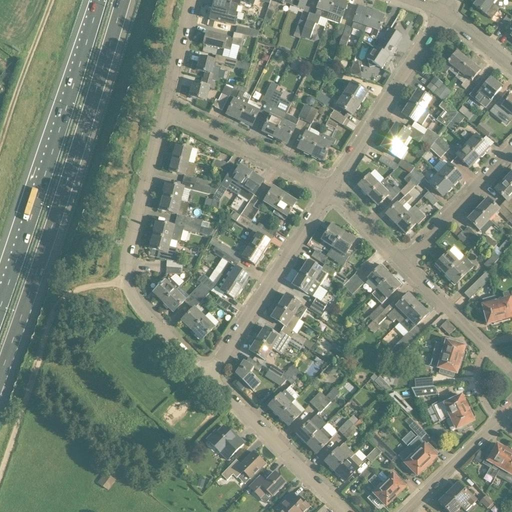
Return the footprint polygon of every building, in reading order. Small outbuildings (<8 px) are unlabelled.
[(215,0),(213,8),(238,14),(236,13),(238,7),(240,7),(242,1),(236,0),(215,0)] [(293,0),(291,6),(304,11),(308,0),(293,0)] [(321,0),(318,10),(316,16),(310,14),(302,36),(311,39),(316,25),(318,26),(321,19),(328,21),(335,0),(321,0)] [(335,0),(328,21),(340,25),(343,19),(348,5),(342,3),(343,0),(342,0),(335,0)] [(500,9),(494,5),(487,0),(479,0),(474,7),(491,20),(500,9)] [(238,14),(213,8),(210,21),(236,27),(238,20),(237,20),(238,14)] [(364,34),(365,34),(373,11),(366,8),(365,11),(359,9),(354,24),(352,30),(357,31),(364,34)] [(271,23),(275,13),(268,10),(264,21),(271,23)] [(379,33),(384,18),(379,16),(380,13),(373,11),(365,34),(371,36),(377,38),(379,33)] [(511,21),(511,17),(508,15),(500,26),(505,30),(511,21)] [(300,22),(296,34),(295,37),(301,39),(302,36),(306,24),(300,22)] [(236,34),(249,37),(258,39),(259,33),(238,27),(236,34)] [(390,30),(386,36),(377,50),(375,49),(367,60),(368,61),(370,69),(377,67),(382,70),(387,63),(388,64),(397,50),(395,49),(402,37),(390,30)] [(249,37),(236,34),(234,34),(233,40),(228,39),(228,38),(207,32),(203,45),(225,50),(231,52),(232,46),(242,48),(245,40),(249,41),(249,37)] [(343,37),(337,35),(333,47),(339,49),(343,37)] [(349,39),(343,37),(339,49),(345,51),(349,39)] [(292,58),(286,55),(287,53),(280,50),(276,58),(289,65),(292,58)] [(456,79),(469,62),(458,53),(450,62),(442,71),(446,75),(449,71),(456,77),(455,78),(456,79)] [(204,80),(215,83),(217,83),(219,76),(213,74),(216,62),(201,58),(197,72),(206,74),(204,80)] [(222,58),(221,63),(220,65),(236,69),(238,69),(240,62),(222,58)] [(469,62),(456,79),(463,85),(462,87),(465,90),(481,72),(469,62)] [(331,70),(328,76),(342,82),(345,75),(331,70)] [(194,84),(191,98),(206,102),(210,89),(214,90),(215,83),(204,80),(203,79),(201,86),(194,84)] [(485,109),(491,102),(501,89),(490,80),(488,83),(483,80),(473,93),(477,97),(475,100),(485,109)] [(351,83),(344,95),(360,105),(368,93),(351,83)] [(449,98),(438,89),(431,83),(427,88),(445,103),(449,98)] [(272,84),(270,88),(263,102),(270,105),(277,92),(279,87),(272,84)] [(442,84),(438,89),(449,98),(453,93),(442,84)] [(226,86),(219,101),(216,108),(215,109),(223,112),(230,97),(233,90),(226,86)] [(240,121),(250,101),(243,98),(248,89),(235,87),(233,90),(230,97),(235,100),(227,116),(240,121)] [(283,95),(277,92),(270,105),(276,108),(283,95)] [(418,92),(411,104),(424,112),(425,113),(432,101),(418,92)] [(328,108),(332,101),(319,93),(316,100),(328,108)] [(353,116),(360,105),(344,95),(337,106),(353,116)] [(511,97),(511,96),(497,114),(502,117),(503,116),(510,122),(511,119),(511,97)] [(250,101),(240,121),(252,127),(262,107),(250,101)] [(415,123),(416,123),(422,126),(429,116),(425,113),(424,112),(411,104),(403,115),(415,123)] [(448,129),(459,114),(448,105),(436,121),(446,128),(448,129)] [(299,119),(306,122),(312,109),(305,106),(299,119)] [(470,120),(473,114),(463,107),(459,113),(470,120)] [(263,133),(276,139),(287,115),(275,109),(271,117),(263,133)] [(306,122),(306,123),(312,125),(319,112),(312,109),(306,122)] [(343,126),(347,120),(334,112),(330,118),(343,126)] [(459,114),(448,129),(452,133),(464,119),(459,114)] [(287,115),(276,139),(288,145),(299,121),(287,115)] [(488,138),(493,132),(482,123),(477,129),(488,138)] [(397,125),(389,138),(404,147),(410,138),(419,144),(420,143),(430,149),(431,150),(435,144),(436,144),(424,136),(409,126),(406,131),(397,125)] [(424,136),(436,144),(440,138),(440,137),(428,130),(427,131),(424,136)] [(299,150),(311,156),(319,140),(306,134),(299,150)] [(311,156),(324,162),(331,146),(334,147),(337,141),(322,134),(319,140),(311,156)] [(476,136),(466,146),(480,159),(489,149),(476,136)] [(404,147),(389,138),(382,148),(397,158),(404,147)] [(451,149),(440,138),(436,144),(435,144),(446,154),(451,149)] [(446,154),(435,144),(431,150),(441,160),(446,154)] [(197,165),(194,165),(198,151),(177,146),(173,160),(197,166),(197,165)] [(470,169),(480,159),(466,146),(456,156),(470,169)] [(392,170),(396,164),(383,156),(379,162),(392,170)] [(183,182),(196,185),(210,189),(212,183),(194,178),(197,166),(173,160),(170,173),(185,177),(183,182)] [(212,168),(222,172),(220,176),(225,179),(234,167),(228,163),(226,164),(222,162),(221,162),(216,160),(212,168)] [(398,166),(411,174),(415,169),(402,160),(398,166)] [(438,174),(452,187),(462,177),(448,164),(438,174)] [(238,196),(239,195),(242,190),(252,175),(241,167),(237,172),(232,169),(217,193),(222,197),(227,189),(238,196)] [(426,180),(416,169),(415,169),(411,174),(410,174),(421,185),(426,180)] [(438,174),(429,184),(443,197),(452,187),(438,174)] [(239,195),(250,203),(254,197),(264,182),(252,175),(242,190),(239,195)] [(359,187),(369,197),(380,186),(370,176),(359,187)] [(183,182),(182,188),(167,184),(164,198),(187,204),(189,192),(190,191),(194,192),(196,185),(183,182)] [(408,194),(416,187),(411,182),(400,193),(405,198),(399,204),(398,204),(387,216),(397,225),(408,214),(402,209),(413,199),(408,194)] [(511,188),(506,182),(496,192),(506,201),(502,206),(511,215),(511,188)] [(211,189),(210,189),(196,185),(194,192),(210,196),(211,189)] [(378,207),(389,196),(380,186),(369,197),(378,207)] [(274,189),(265,203),(276,210),(285,196),(274,189)] [(434,207),(439,202),(429,192),(424,198),(434,207)] [(285,196),(276,210),(288,217),(297,203),(285,196)] [(178,216),(176,222),(201,228),(208,230),(209,224),(186,218),(190,205),(187,204),(164,198),(160,211),(178,216)] [(489,222),(498,213),(496,211),(498,210),(487,200),(477,211),(489,222)] [(241,217),(245,220),(253,208),(248,205),(241,217)] [(252,224),(260,211),(253,208),(245,220),(252,224)] [(408,214),(397,225),(406,235),(417,225),(418,226),(426,218),(424,219),(413,209),(408,214)] [(489,222),(477,211),(468,220),(480,232),(489,222)] [(266,240),(269,235),(263,231),(252,224),(245,220),(241,217),(237,223),(248,230),(248,229),(253,232),(249,246),(263,255),(271,243),(266,240)] [(208,230),(201,228),(176,222),(175,227),(157,223),(154,237),(172,242),(172,241),(180,243),(183,230),(210,237),(214,231),(208,230)] [(263,231),(269,235),(275,239),(278,232),(266,225),(263,231)] [(322,241),(334,249),(344,234),(332,226),(322,241)] [(477,246),(481,241),(468,228),(464,233),(477,246)] [(334,249),(346,256),(355,241),(344,234),(334,249)] [(158,259),(167,261),(167,269),(181,270),(183,270),(183,268),(183,264),(183,263),(175,263),(178,250),(171,248),(172,242),(154,237),(150,250),(159,252),(158,259)] [(492,251),(497,246),(488,237),(483,242),(492,251)] [(238,263),(242,257),(213,239),(210,245),(215,248),(238,263)] [(263,255),(249,246),(242,257),(256,267),(263,255)] [(238,263),(215,248),(212,252),(216,254),(215,255),(223,260),(215,271),(221,275),(242,289),(249,277),(235,268),(238,263)] [(324,265),(328,258),(316,251),(312,257),(324,265)] [(437,266),(446,276),(459,263),(449,253),(437,266)] [(489,271),(500,259),(496,255),(484,266),(489,271)] [(456,286),(470,273),(475,268),(465,258),(459,263),(446,276),(456,286)] [(320,287),(328,275),(322,271),(323,271),(309,262),(301,274),(320,287)] [(372,295),(372,296),(391,277),(381,267),(367,281),(377,290),(372,295)] [(490,281),(489,271),(464,295),(470,301),(490,281)] [(320,287),(301,274),(294,286),(307,294),(313,298),(320,287)] [(344,287),(349,281),(337,274),(333,280),(344,287)] [(202,284),(207,289),(208,288),(212,292),(217,287),(220,291),(234,300),(242,289),(221,275),(214,285),(208,278),(202,284)] [(355,275),(349,281),(344,287),(349,292),(360,280),(355,275)] [(400,287),(391,277),(372,296),(382,305),(387,300),(387,301),(400,287)] [(154,294),(164,304),(180,288),(170,278),(167,281),(154,294)] [(360,280),(349,292),(353,296),(364,285),(360,280)] [(196,299),(207,289),(202,284),(192,295),(196,299)] [(174,313),(189,298),(180,288),(164,304),(174,313)] [(182,322),(192,332),(205,319),(195,309),(200,303),(201,304),(212,292),(208,288),(207,289),(196,299),(189,307),(193,311),(182,322)] [(509,294),(496,298),(496,299),(502,323),(510,321),(510,319),(511,318),(511,299),(511,298),(510,298),(509,294)] [(287,296),(280,308),(294,317),(300,321),(308,309),(287,296)] [(385,311),(374,321),(379,326),(387,317),(393,323),(395,322),(396,320),(400,324),(418,305),(409,296),(397,307),(393,303),(385,311)] [(227,312),(231,305),(220,298),(216,305),(227,312)] [(489,325),(494,323),(494,325),(502,323),(496,299),(496,298),(482,301),(485,309),(481,310),(485,323),(488,322),(489,325)] [(332,309),(321,302),(317,299),(313,305),(328,316),(332,309)] [(330,317),(328,316),(313,305),(309,311),(327,322),(330,317)] [(400,324),(409,333),(417,327),(428,315),(418,305),(400,324)] [(369,318),(373,322),(374,321),(385,311),(380,307),(369,318)] [(285,327),(281,332),(304,347),(311,351),(314,346),(297,335),(304,323),(300,321),(294,317),(280,308),(272,319),(285,327)] [(205,319),(192,332),(202,341),(215,328),(205,319)] [(447,322),(443,326),(452,334),(456,330),(447,322)] [(266,329),(258,341),(273,351),(281,356),(289,344),(300,352),(304,347),(281,332),(278,337),(266,329)] [(409,334),(408,335),(404,338),(401,341),(397,345),(405,352),(416,341),(409,334)] [(465,353),(463,353),(464,348),(462,347),(463,344),(451,340),(450,344),(448,343),(448,341),(443,340),(442,345),(437,344),(434,353),(441,355),(441,356),(463,362),(465,353)] [(273,351),(258,341),(251,352),(266,362),(273,351)] [(457,374),(459,369),(461,370),(463,362),(441,356),(441,355),(434,353),(433,353),(429,367),(437,369),(437,370),(440,371),(440,373),(453,376),(454,373),(457,374)] [(253,391),(261,384),(251,374),(254,369),(260,372),(263,367),(252,361),(249,366),(244,362),(236,375),(253,391)] [(269,372),(281,379),(285,373),(273,366),(269,372)] [(288,381),(298,371),(293,366),(283,377),(288,381)] [(293,386),(300,379),(303,376),(298,371),(288,381),(293,386)] [(376,373),(372,378),(387,392),(391,387),(376,373)] [(419,389),(434,387),(434,380),(418,382),(419,389)] [(419,389),(423,397),(439,396),(435,388),(419,389)] [(335,389),(326,398),(316,409),(321,414),(340,394),(335,389)] [(270,407),(280,417),(292,405),(296,401),(286,391),(270,407)] [(409,414),(414,409),(395,391),(390,396),(409,414)] [(310,403),(316,409),(326,398),(320,393),(310,403)] [(440,423),(445,420),(469,409),(466,401),(464,402),(462,398),(460,399),(458,396),(447,401),(442,403),(441,401),(432,406),(440,423)] [(289,427),(302,414),(292,405),(280,417),(289,427)] [(473,416),(469,409),(445,420),(450,432),(453,432),(456,431),(457,434),(473,426),(471,423),(473,422),(471,417),(473,416)] [(298,435),(308,445),(328,425),(327,425),(327,426),(317,416),(309,424),(298,435)] [(349,421),(338,431),(344,437),(359,422),(353,417),(349,421)] [(360,420),(359,422),(344,437),(349,442),(365,425),(360,420)] [(328,425),(308,445),(317,455),(329,443),(337,434),(336,432),(330,426),(328,425)] [(418,427),(413,432),(421,440),(426,435),(418,427)] [(227,462),(244,445),(233,434),(231,437),(223,428),(217,434),(215,432),(206,441),(227,462)] [(393,463),(399,457),(374,433),(368,439),(377,448),(382,453),(393,463)] [(435,452),(428,444),(426,446),(417,437),(407,447),(408,448),(414,454),(427,468),(437,458),(433,455),(435,452)] [(442,451),(447,446),(439,437),(433,443),(442,451)] [(326,463),(336,473),(354,454),(344,445),(339,449),(326,463)] [(487,475),(494,479),(496,477),(511,451),(504,447),(503,449),(498,446),(495,451),(492,449),(487,459),(484,465),(487,466),(491,469),(487,475)] [(382,453),(377,448),(366,459),(372,464),(382,453)] [(401,465),(412,475),(414,473),(418,477),(427,468),(414,454),(408,448),(399,457),(404,463),(401,465)] [(511,451),(496,477),(510,485),(511,482),(511,451)] [(249,480),(249,481),(264,465),(253,455),(254,454),(253,454),(241,466),(235,461),(227,470),(220,476),(226,482),(232,476),(236,480),(242,473),(249,480)] [(364,464),(354,454),(336,473),(345,482),(359,469),(364,464)] [(363,483),(372,473),(367,469),(358,478),(363,483)] [(381,483),(395,497),(405,487),(401,483),(404,481),(397,474),(394,476),(393,475),(392,474),(387,478),(386,477),(386,478),(381,473),(377,478),(381,483)] [(113,480),(105,474),(98,484),(106,490),(113,480)] [(266,493),(272,499),(285,486),(274,475),(265,484),(260,479),(249,490),(260,500),(266,493)] [(395,497),(381,483),(376,488),(378,490),(375,493),(377,496),(374,499),(380,504),(382,502),(386,506),(395,497)] [(449,494),(466,511),(477,502),(465,489),(464,491),(458,485),(449,494)] [(466,511),(449,494),(439,504),(445,510),(444,511),(460,511),(463,509),(465,511),(466,511)] [(276,510),(277,511),(307,511),(310,509),(299,499),(297,501),(291,495),(276,510)] [(488,510),(492,506),(494,504),(486,497),(481,502),(488,510)]
